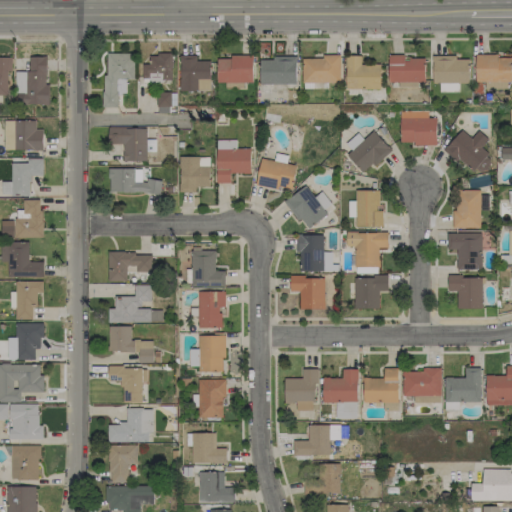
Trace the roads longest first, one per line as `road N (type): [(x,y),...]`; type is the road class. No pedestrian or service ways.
road 1 (residential): [(76,15),(70,511)]
road 2 (secondary): [(472,12),(0,16)]
road 3 (residential): [(258,244),(259,456),(277,511)]
road 4 (residential): [(256,335),(419,339),(511,331)]
road 5 (residential): [(78,225),(253,226),(258,244)]
road 6 (residential): [(417,191),(419,339)]
